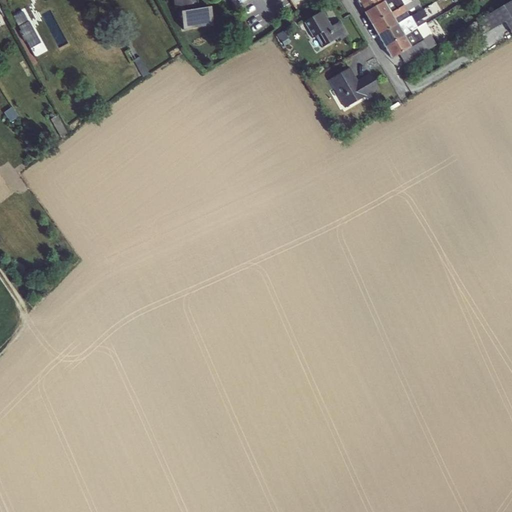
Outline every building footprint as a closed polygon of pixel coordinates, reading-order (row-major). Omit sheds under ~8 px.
[(173,0),(177,10),(183,11),(185,31),(214,29),(213,13),(203,11),(201,0),(173,0)] [(355,0),(364,13),(386,0),(355,0)] [(403,6),(399,0),(386,0),(364,13),(371,25),(403,6)] [(377,36),(409,17),(407,12),(420,4),(417,0),(413,0),(403,6),(371,25),(377,36)] [(511,0),(477,21),(484,34),(504,22),(511,35),(511,0)] [(377,36),(384,48),(416,29),(414,24),(427,17),(422,10),(409,17),(377,36)] [(322,12),(303,23),(312,39),(315,38),(321,49),(335,40),(337,43),(349,36),(340,21),(331,27),(322,12)] [(422,40),(416,29),(384,48),(391,60),(399,55),(404,64),(436,45),(431,36),(422,40)] [(350,68),(328,80),(344,109),(380,89),(371,73),(357,81),(350,68)]
